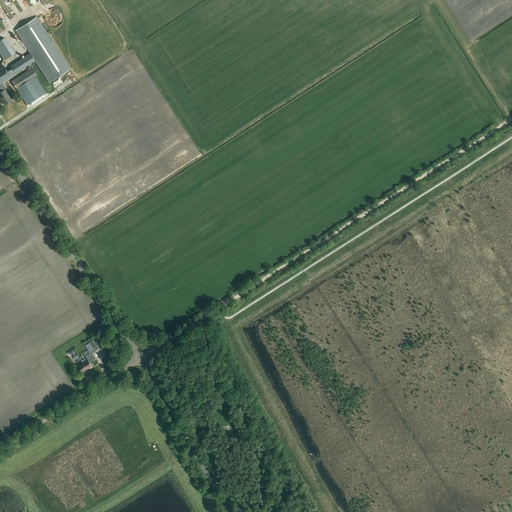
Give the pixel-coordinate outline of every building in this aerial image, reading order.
[(47,10),(45,13),(44,15),(44,18),(44,20),(45,23),(47,25),(49,26),(52,27),(55,27),(57,26),(60,25),(61,23),(62,20),(63,18),(62,15),(61,13),(60,10),(57,9),(55,8),(52,8),(49,9),(47,10)] [(30,64),(34,61),(49,83),(70,69),(37,17),(15,31),(30,54),(25,56),(10,66),(15,73),(30,64)] [(0,39),(0,53),(4,60),(15,53),(5,37),(0,39)] [(11,81),(16,88),(28,80),(36,75),(32,68),(11,81)] [(7,72),(0,76),(0,90),(1,92),(0,92),(0,98),(4,105),(11,100),(5,90),(6,89),(2,83),(11,77),(7,72)] [(28,80),(16,88),(27,105),(39,97),(28,80)] [(83,363),(87,369),(92,366),(89,362),(95,358),(92,353),(95,351),(90,343),(85,345),(91,354),(86,357),(88,360),(83,363)] [(87,369),(83,363),(77,366),(82,373),(87,369)] [(232,434),(229,429),(226,430),(226,429),(222,430),(222,431),(224,437),(232,434)]
